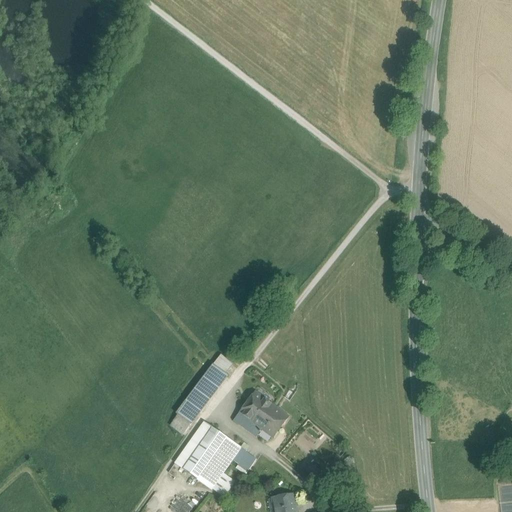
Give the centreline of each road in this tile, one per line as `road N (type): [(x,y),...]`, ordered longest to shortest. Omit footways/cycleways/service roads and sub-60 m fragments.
road 1 (unclassified): [(139,511),(208,408),(389,189)]
road 2 (unclassified): [(389,189),(144,0)]
road 3 (secondary): [(429,511),(416,379),(417,268)]
road 4 (secondary): [(418,193),(438,0)]
